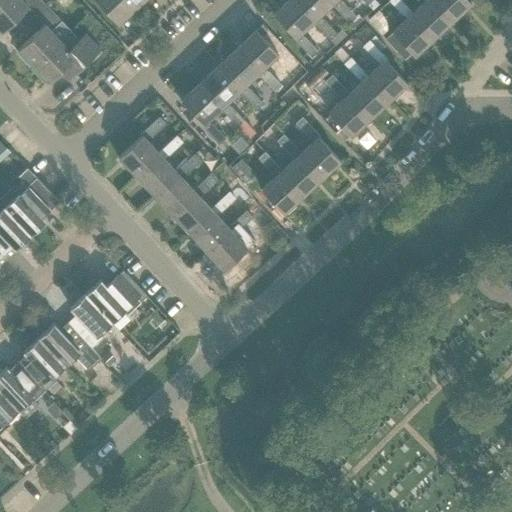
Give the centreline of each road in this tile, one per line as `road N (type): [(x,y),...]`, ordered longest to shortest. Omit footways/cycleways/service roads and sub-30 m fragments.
road 1 (residential): [(229,334),(454,113)]
road 2 (residential): [(67,161),(232,0)]
road 3 (residential): [(41,511),(172,390)]
road 4 (residential): [(229,334),(114,210)]
road 5 (residential): [(0,320),(114,210)]
road 6 (residential): [(232,511),(208,480),(172,390)]
